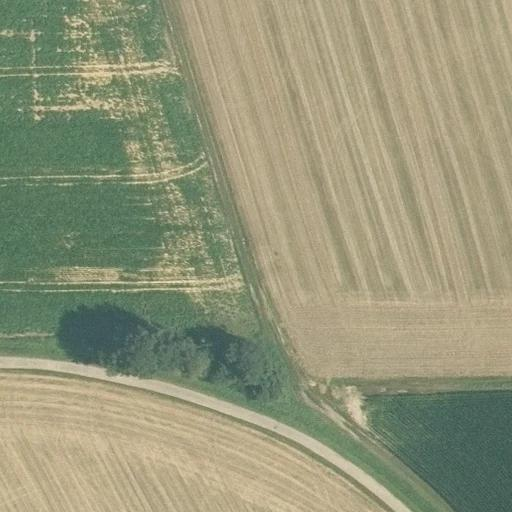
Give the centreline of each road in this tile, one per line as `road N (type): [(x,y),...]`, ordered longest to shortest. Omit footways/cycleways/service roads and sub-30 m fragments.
road 1 (track): [(441,511),(305,405),(172,0)]
road 2 (track): [(0,380),(94,386),(251,430),(312,457),(394,511)]
road 3 (track): [(305,405),(511,399)]
